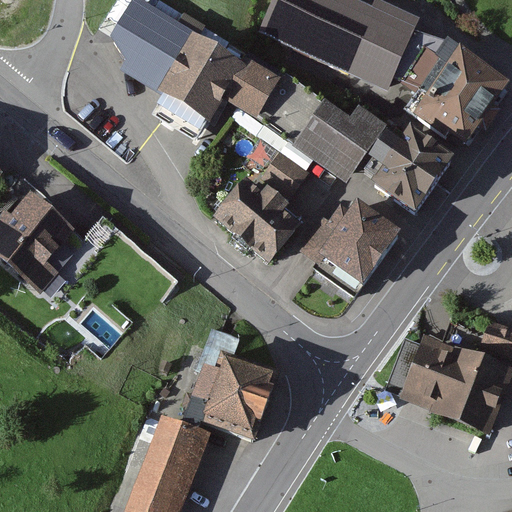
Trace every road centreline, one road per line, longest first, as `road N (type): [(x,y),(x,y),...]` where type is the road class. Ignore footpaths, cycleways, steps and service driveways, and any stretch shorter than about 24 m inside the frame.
road 1 (tertiary): [(339,378),(511,151)]
road 2 (unclassified): [(179,244),(179,195),(73,29)]
road 3 (tertiary): [(179,244),(0,89)]
road 4 (residential): [(316,413),(416,469),(472,488),(511,487)]
road 5 (tertiary): [(179,244),(339,378)]
